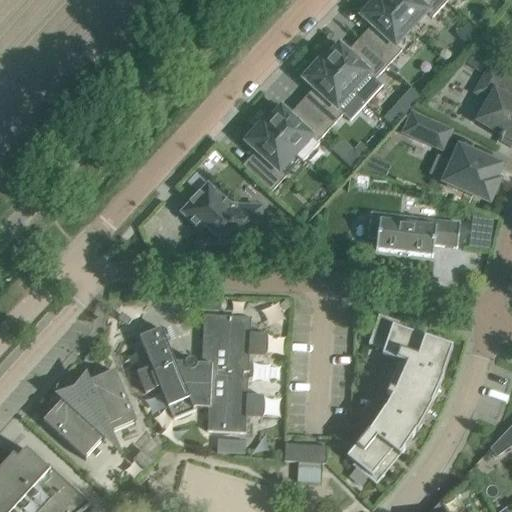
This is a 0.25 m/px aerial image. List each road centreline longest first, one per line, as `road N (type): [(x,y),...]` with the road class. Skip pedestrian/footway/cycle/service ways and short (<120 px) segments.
road 1 (residential): [(495,311),(401,286),(102,273)]
road 2 (residential): [(318,0),(66,271)]
road 3 (unclassified): [(0,236),(214,0)]
road 4 (residential): [(495,311),(439,463),(400,511)]
road 5 (residential): [(0,395),(102,273)]
